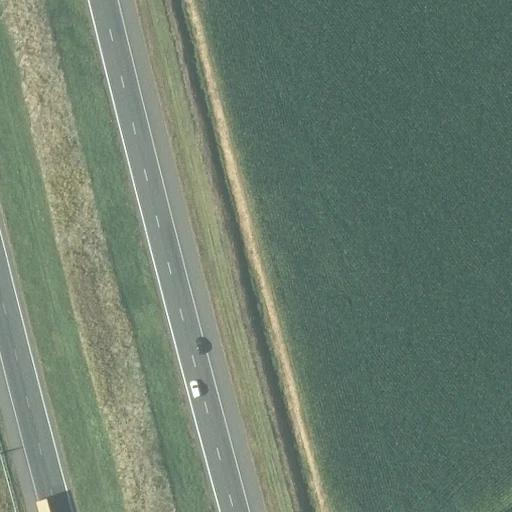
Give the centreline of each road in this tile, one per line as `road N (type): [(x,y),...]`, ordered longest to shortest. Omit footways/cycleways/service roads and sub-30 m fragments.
road 1 (motorway): [(234,511),(101,0)]
road 2 (motorway): [(0,296),(55,511)]
